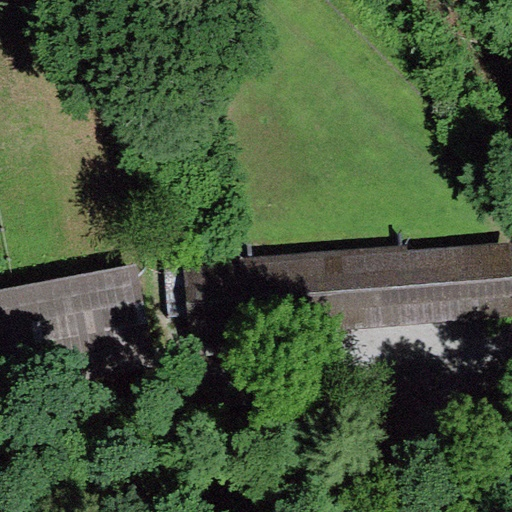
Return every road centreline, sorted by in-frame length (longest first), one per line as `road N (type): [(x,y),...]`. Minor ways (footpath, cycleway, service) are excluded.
road 1 (track): [(401,362),(54,403)]
road 2 (track): [(390,511),(401,362),(511,354)]
